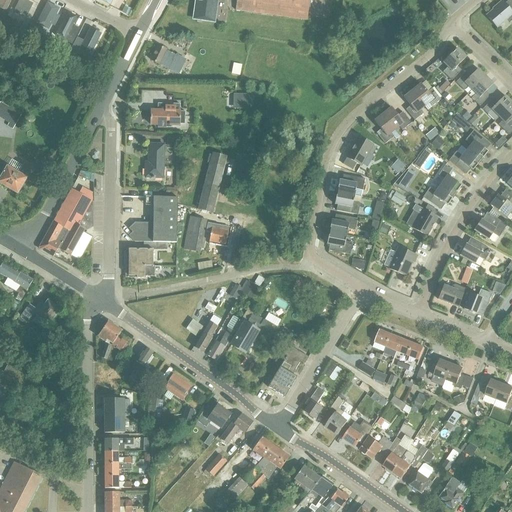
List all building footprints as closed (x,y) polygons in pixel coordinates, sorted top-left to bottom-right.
[(0,0),(0,6),(7,9),(11,0),(0,0)] [(197,19),(214,22),(216,0),(196,0),(200,1),(197,19)] [(236,0),(236,10),(307,20),(309,0),(236,0)] [(486,15),(497,28),(507,19),(510,22),(511,20),(511,2),(510,0),(509,0),(505,4),(502,1),(496,6),(497,7),(486,15)] [(20,1),(16,9),(20,11),(24,3),(20,1)] [(37,22),(49,28),(52,23),(55,25),(60,15),(57,13),(60,7),(48,1),(37,22)] [(23,14),(27,16),(32,4),(29,2),(23,14)] [(127,4),(124,11),(130,14),(133,6),(127,4)] [(53,33),(72,42),(80,27),(73,23),(77,16),(65,10),(53,33)] [(0,13),(0,30),(2,27),(7,30),(10,25),(15,27),(17,22),(7,17),(0,13)] [(36,29),(23,22),(17,34),(29,40),(36,29)] [(84,39),(78,36),(74,43),(92,51),(102,32),(91,27),(84,39)] [(37,39),(57,49),(60,44),(40,34),(37,39)] [(63,52),(75,58),(86,64),(89,58),(78,53),(81,47),(73,43),(70,49),(66,46),(63,52)] [(151,60),(178,74),(185,60),(176,55),(176,56),(166,51),(167,50),(158,46),(151,60)] [(443,72),(451,81),(461,71),(457,66),(466,57),(457,48),(443,62),(448,67),(443,72)] [(231,74),(240,75),(242,65),(233,63),(231,74)] [(468,86),(472,90),(485,77),(478,69),(470,77),(466,73),(456,82),(464,91),(468,86)] [(485,77),(472,90),(468,94),(480,106),(489,96),(485,92),(493,84),(485,77)] [(450,79),(440,85),(451,104),(456,102),(448,88),(453,85),(450,79)] [(421,84),(412,91),(425,107),(428,110),(441,100),(432,89),(427,93),(421,84)] [(425,107),(412,91),(404,97),(410,106),(406,110),(414,121),(423,113),(421,110),(425,107)] [(248,95),(239,95),(239,104),(241,104),(241,109),(248,109),(248,95)] [(495,113),(499,117),(511,103),(505,96),(497,104),(493,99),(483,109),(491,117),(495,113)] [(157,127),(171,127),(171,124),(184,124),(185,111),(179,111),(180,104),(165,103),(165,110),(151,110),(150,124),(158,125),(157,127)] [(502,121),(498,125),(508,135),(511,131),(511,103),(499,117),(502,121)] [(19,115),(0,104),(0,118),(13,126),(19,115)] [(453,119),(468,132),(475,124),(477,126),(482,121),(464,106),(453,119)] [(391,107),(383,114),(395,130),(399,127),(402,130),(411,123),(403,112),(398,116),(391,107)] [(395,130),(383,114),(374,121),(381,129),(376,133),(385,144),(394,137),(396,140),(401,136),(395,130)] [(471,144),(467,150),(480,161),(482,158),(483,159),(488,152),(486,150),(490,145),(473,131),(466,140),(471,144)] [(441,136),(434,142),(440,148),(446,142),(441,136)] [(377,147),(358,137),(343,164),(353,170),(356,163),(360,166),(367,153),(372,156),(377,147)] [(145,177),(163,178),(164,144),(149,144),(148,162),(146,162),(145,177)] [(416,165),(425,169),(434,151),(425,147),(416,165)] [(480,161),(467,150),(462,156),(456,152),(449,161),(466,175),(470,169),(472,171),(478,164),(477,164),(480,161)] [(198,209),(212,212),(226,158),(212,154),(198,209)] [(396,159),(393,168),(403,172),(406,163),(396,159)] [(0,180),(0,183),(17,193),(31,169),(24,165),(18,175),(7,168),(0,180)] [(444,179),(440,186),(454,195),(456,192),(456,193),(461,186),(459,184),(463,178),(445,166),(438,175),(444,179)] [(81,175),(94,179),(97,172),(83,168),(81,175)] [(338,189),(337,192),(354,196),(361,197),(365,179),(343,175),(342,181),(339,180),(338,189)] [(454,195),(440,186),(435,192),(430,188),(423,198),(441,210),(445,204),(447,206),(452,199),(452,198),(454,195)] [(388,198),(391,200),(400,205),(407,193),(398,188),(395,193),(392,191),(388,198)] [(87,231),(93,227),(92,201),(92,200),(72,189),(53,222),(40,247),(40,250),(53,257),(58,249),(70,255),(84,230),(87,231)] [(143,242),(167,242),(176,242),(177,191),(165,190),(165,197),(153,197),(153,205),(153,222),(134,223),(128,229),(132,232),(128,236),(134,242),(143,242)] [(354,196),(337,192),(337,196),(336,196),(334,204),(337,205),(336,211),(358,215),(360,203),(353,202),(354,196)] [(498,195),(490,205),(506,217),(510,212),(511,213),(511,197),(508,203),(498,195)] [(414,211),(406,224),(413,227),(413,229),(426,237),(437,217),(423,210),(417,207),(415,211),(414,211)] [(474,230),(488,240),(493,233),(499,237),(507,225),(487,212),(480,223),(479,223),(474,230)] [(330,229),(330,232),(346,235),(348,229),(355,231),(357,219),(335,215),(334,221),(331,220),(330,228),(330,229)] [(206,249),(208,241),(202,240),(206,220),(190,217),(184,249),(200,252),(200,248),(206,249)] [(229,228),(220,226),(211,224),(210,230),(211,230),(209,242),(225,245),(229,228)] [(346,235),(330,232),(329,236),(328,236),(327,244),(330,245),(328,251),(350,255),(352,243),(345,242),(346,235)] [(459,256),(475,264),(479,257),(485,260),(491,250),(470,239),(465,248),(464,248),(459,256)] [(167,242),(143,242),(143,249),(129,249),(128,276),(137,276),(137,278),(144,278),(144,274),(154,275),(154,266),(159,266),(159,261),(155,261),(153,258),(153,249),(167,249),(167,242)] [(388,269),(406,277),(412,262),(414,263),(417,255),(398,247),(388,269)] [(3,263),(0,267),(0,274),(7,279),(3,285),(16,292),(19,294),(17,298),(22,301),(33,281),(3,263)] [(471,283),(476,267),(468,265),(463,280),(471,283)] [(247,280),(241,290),(251,297),(257,286),(247,280)] [(293,291),(310,298),(314,288),(297,281),(293,291)] [(228,294),(233,297),(239,287),(234,284),(228,294)] [(443,285),(438,299),(452,305),(458,307),(465,289),(455,285),(452,286),(451,288),(443,285)] [(464,310),(472,313),(473,312),(483,316),(492,294),(480,290),(478,296),(470,293),(464,310)] [(204,291),(194,307),(208,316),(219,299),(204,291)] [(162,299),(139,303),(141,315),(158,312),(159,319),(166,318),(164,312),(162,299)] [(329,304),(322,301),(315,316),(322,319),(329,304)] [(54,305),(53,306),(48,302),(45,307),(40,304),(36,309),(29,304),(18,320),(26,325),(34,314),(50,325),(60,310),(59,309),(59,308),(59,306),(57,304),(54,305)] [(237,335),(231,345),(245,353),(258,331),(270,338),(277,327),(281,321),(277,319),(268,314),(263,322),(253,315),(258,308),(251,303),(233,332),(233,333),(237,335)] [(196,336),(203,327),(193,320),(186,329),(175,321),(165,334),(179,344),(188,331),(196,336)] [(101,358),(106,360),(111,345),(117,337),(122,331),(108,321),(97,337),(105,342),(106,340),(108,341),(105,346),(101,358)] [(193,347),(203,353),(211,339),(210,338),(216,327),(208,322),(193,347)] [(233,333),(233,332),(228,329),(222,339),(218,336),(206,355),(216,361),(233,333)] [(375,343),(386,347),(391,335),(380,330),(375,343)] [(391,335),(386,347),(393,350),(390,355),(395,357),(397,352),(402,339),(391,335)] [(111,345),(106,360),(111,361),(117,349),(123,353),(129,345),(117,337),(111,345)] [(397,352),(408,356),(413,343),(402,339),(397,352)] [(413,343),(408,356),(419,360),(424,348),(413,343)] [(305,363),(308,357),(289,345),(283,354),(286,356),(268,387),(273,390),(283,396),(285,397),(287,394),(297,377),(292,374),(294,372),(300,360),(305,363)] [(135,370),(135,371),(132,375),(140,381),(143,376),(141,375),(146,368),(143,366),(153,353),(146,348),(132,367),(135,370)] [(73,362),(61,356),(56,367),(68,373),(73,362)] [(438,377),(445,380),(452,364),(440,359),(438,365),(433,363),(428,376),(437,380),(438,377)] [(0,390),(1,391),(4,385),(11,389),(15,382),(22,386),(27,376),(6,366),(2,375),(0,373),(0,365),(1,363),(0,363),(0,390)] [(332,363),(325,374),(335,381),(343,371),(332,363)] [(359,369),(371,376),(375,370),(363,363),(359,369)] [(452,364),(445,380),(453,383),(452,386),(461,389),(463,384),(471,387),(474,379),(461,374),(463,368),(452,364)] [(398,377),(391,374),(387,384),(394,387),(398,377)] [(185,395),(185,394),(190,387),(173,375),(167,382),(166,390),(181,400),(185,395)] [(418,376),(414,384),(414,385),(419,387),(423,378),(418,376)] [(495,405),(497,400),(503,384),(491,380),(489,385),(483,383),(478,397),(484,399),(483,401),(495,405)] [(511,387),(503,384),(497,400),(507,404),(506,407),(511,410),(511,408),(511,393),(511,394),(511,390),(511,387)] [(320,399),(325,392),(319,388),(314,395),(307,404),(309,406),(305,412),(316,419),(323,408),(317,404),(320,399)] [(326,426),(338,434),(347,421),(341,417),(345,412),(340,408),(345,401),(339,397),(332,407),(337,411),(326,426)] [(411,408),(405,404),(395,397),(391,402),(409,414),(411,408)] [(124,399),(104,399),(104,416),(124,416),(124,399)] [(150,399),(147,417),(160,419),(163,401),(150,399)] [(196,421),(197,421),(194,427),(202,432),(207,424),(218,432),(230,414),(217,405),(211,413),(205,408),(196,421)] [(181,420),(190,423),(194,410),(185,407),(181,420)] [(455,411),(451,417),(448,422),(454,426),(461,416),(455,411)] [(245,433),(253,422),(241,414),(236,421),(234,419),(220,439),(227,444),(238,429),(245,433)] [(124,433),(124,416),(104,416),(104,433),(124,433)] [(351,428),(343,438),(356,447),(359,442),(361,443),(373,427),(364,421),(360,426),(354,423),(351,428)] [(392,453),(383,466),(385,468),(385,470),(391,474),(411,445),(414,440),(406,435),(401,441),(397,438),(393,443),(388,451),(392,453)] [(266,450),(271,443),(262,437),(252,450),(259,455),(264,448),(266,450)] [(386,453),(388,451),(393,443),(384,437),(379,444),(370,437),(361,450),(373,459),(378,452),(380,453),(382,450),(386,453)] [(118,439),(104,439),(104,452),(118,451),(124,451),(124,445),(134,445),(134,439),(118,439)] [(264,448),(259,455),(263,458),(270,463),(281,450),(271,443),(266,450),(264,448)] [(411,445),(391,474),(397,478),(399,477),(401,479),(411,464),(416,468),(429,450),(423,446),(419,451),(411,445)] [(456,447),(447,460),(439,472),(444,476),(461,450),(456,447)] [(270,463),(276,467),(280,469),(289,456),(281,450),(270,463)] [(104,452),(104,464),(118,464),(131,463),(131,458),(118,458),(118,451),(104,452)] [(464,451),(456,462),(462,467),(470,456),(464,451)] [(227,462),(219,455),(205,470),(213,477),(227,462)] [(270,463),(263,458),(255,467),(252,464),(242,474),(251,482),(248,485),(249,486),(270,463)] [(131,463),(118,464),(104,464),(105,476),(118,476),(118,469),(131,469),(131,463)] [(270,463),(249,486),(253,490),(264,477),(267,480),(273,471),(276,467),(270,463)] [(24,511),(42,478),(15,464),(0,492),(0,511),(24,511)] [(417,472),(409,484),(422,493),(426,487),(428,489),(432,483),(436,477),(431,474),(432,473),(433,471),(433,469),(426,464),(424,464),(423,466),(418,473),(417,472)] [(301,489),(308,495),(311,491),(320,478),(303,466),(294,479),(295,480),(293,484),(301,489)] [(240,475),(231,485),(224,493),(233,501),(249,483),(240,475)] [(118,476),(105,476),(105,488),(131,488),(131,482),(118,482),(118,476)] [(311,491),(308,495),(303,500),(299,505),(304,509),(308,503),(315,493),(322,497),(323,498),(330,487),(331,486),(330,485),(331,484),(326,480),(325,482),(320,478),(311,491)] [(463,481),(461,484),(453,478),(440,496),(447,501),(446,503),(453,508),(460,498),(462,499),(466,494),(464,493),(469,485),(463,481)] [(312,505),(305,511),(315,511),(328,498),(330,499),(335,491),(330,487),(323,498),(322,497),(315,507),(312,505)] [(328,498),(315,511),(329,511),(328,510),(335,503),(341,507),(348,497),(346,496),(347,495),(342,491),(341,493),(337,490),(330,499),(328,498)] [(105,492),(105,507),(131,507),(131,500),(119,500),(119,492),(105,492)] [(199,511),(205,497),(198,494),(192,509),(199,511)] [(226,511),(234,511),(240,506),(235,502),(226,511)] [(277,511),(292,511),(296,508),(290,503),(285,509),(282,507),(277,511)]
